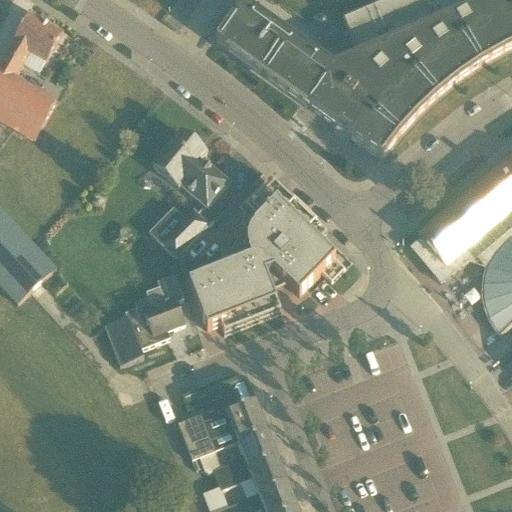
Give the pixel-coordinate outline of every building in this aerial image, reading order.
[(397,141),(401,137),(416,120),(434,102),(437,100),(457,84),(479,69),(503,55),(511,50),(511,0),(498,0),(491,3),(490,0),(401,0),(342,25),(358,61),(333,71),(253,14),(256,10),(241,0),(234,10),(238,13),(215,45),(380,162),(397,141)] [(39,78),(46,66),(62,38),(29,19),(0,68),(0,124),(13,132),(19,136),(34,145),(35,143),(50,118),(56,107),(15,83),(23,69),(39,78)] [(180,189),(208,211),(229,187),(202,164),(206,159),(180,136),(152,170),(178,191),(180,189)] [(441,287),(443,285),(467,266),(475,259),(478,262),(489,268),(487,273),(484,281),(483,290),(483,298),(484,307),(486,315),(489,323),(493,331),(500,340),(511,329),(511,160),(448,214),(427,232),(424,234),(418,239),(422,244),(412,253),(441,287)] [(207,334),(276,307),(269,288),(276,285),(281,282),(299,300),(335,263),(299,228),(306,220),(271,186),(253,204),(266,216),(257,225),(262,230),(258,234),(253,229),(250,234),(247,239),(246,245),(246,251),(248,256),(254,254),(257,260),(188,287),(207,334)] [(56,274),(0,212),(0,289),(18,308),(56,274)] [(175,263),(207,231),(208,230),(193,215),(179,229),(160,248),(175,263)] [(124,318),(126,323),(104,332),(120,372),(143,363),(140,355),(170,344),(167,337),(173,334),(185,330),(176,307),(183,305),(174,280),(157,287),(159,292),(146,297),(148,303),(134,308),(136,314),(124,318)] [(227,418),(239,448),(267,437),(256,407),(227,418)] [(215,457),(208,438),(201,420),(177,429),(184,447),(192,466),(199,463),(207,460),(215,457)] [(212,476),(216,486),(277,462),(267,437),(239,448),(243,461),(231,466),(232,468),(213,476),(207,460),(199,463),(204,475),(208,478),(212,476)] [(252,483),(258,499),(287,487),(277,462),(216,486),(220,496),(252,483)] [(296,511),(287,487),(258,499),(263,511),(296,511)]
